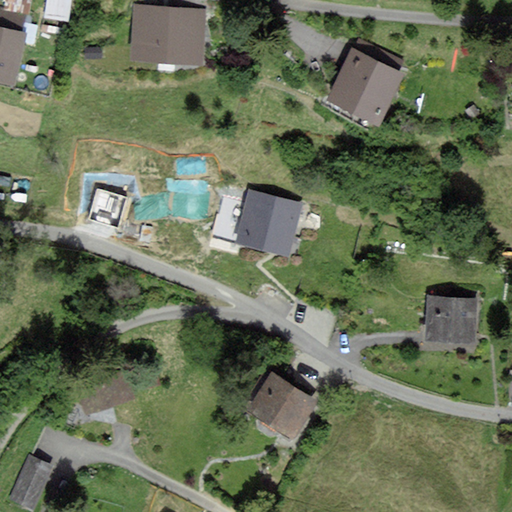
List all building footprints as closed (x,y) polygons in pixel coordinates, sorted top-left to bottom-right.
[(206,10),(135,8),(133,59),(204,61),(206,10)] [(25,15),(0,9),(0,77),(17,81),(28,33),(21,32),(25,15)] [(358,48),(333,98),(380,122),(406,72),(358,48)] [(431,95),(480,107),(486,81),(438,69),(431,95)] [(254,193),(241,244),(293,257),(306,206),(254,193)] [(436,297),(433,339),(479,343),(482,301),(436,297)] [(276,369),(249,408),(294,440),(322,401),(276,369)] [(80,382),(88,422),(131,413),(122,374),(80,382)] [(49,467),(30,458),(12,495),(32,505),(49,467)]
